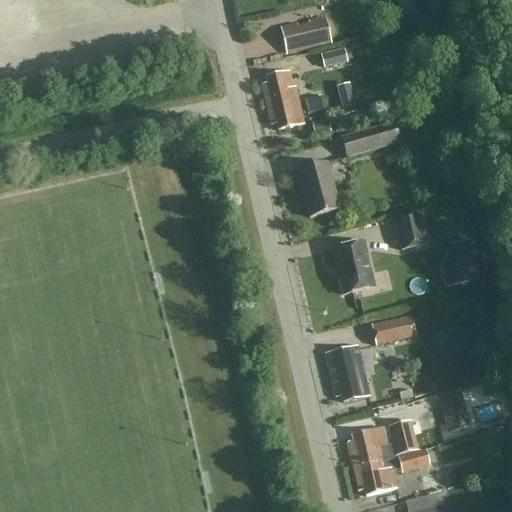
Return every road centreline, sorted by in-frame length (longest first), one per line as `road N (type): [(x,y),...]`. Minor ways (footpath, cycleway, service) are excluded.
road 1 (residential): [(331,511),(234,110)]
road 2 (residential): [(234,110),(0,162)]
